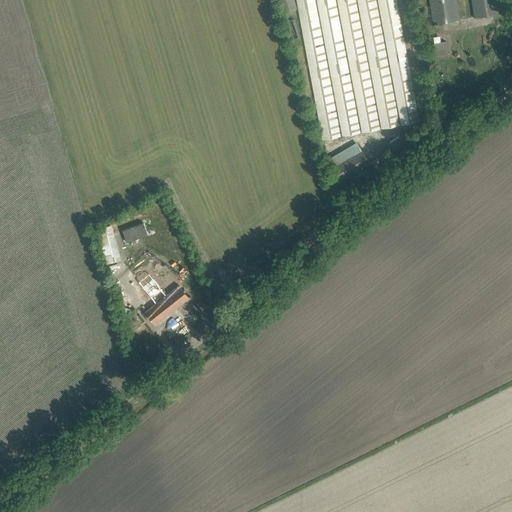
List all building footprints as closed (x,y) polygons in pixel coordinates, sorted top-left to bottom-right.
[(293,0),(279,0),(283,13),(296,9),(293,0)] [(297,0),(324,140),(340,137),(314,0),(297,0)] [(318,0),(344,136),(360,133),(334,0),(318,0)] [(338,0),(363,133),(379,130),(354,0),(338,0)] [(358,0),(383,129),(399,126),(375,0),(358,0)] [(395,0),(378,0),(402,125),(418,122),(395,0)] [(500,13),(498,0),(429,0),(432,14),(434,24),(459,20),(458,10),(456,0),(472,0),(473,7),(475,17),(500,13)] [(434,56),(449,54),(447,41),(432,44),(434,56)] [(346,140),(328,149),(330,154),(349,145),(346,140)] [(359,154),(356,150),(333,163),(335,167),(332,169),(339,181),(370,163),(363,151),(359,154)] [(96,228),(106,263),(121,258),(110,223),(96,228)] [(172,276),(161,285),(150,271),(137,281),(155,304),(146,311),(156,323),(189,297),(172,276)]
